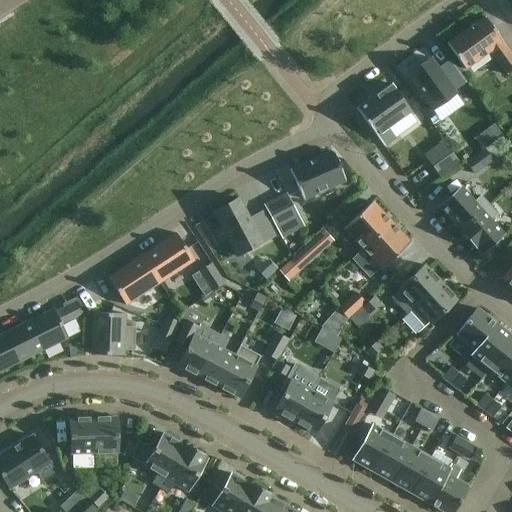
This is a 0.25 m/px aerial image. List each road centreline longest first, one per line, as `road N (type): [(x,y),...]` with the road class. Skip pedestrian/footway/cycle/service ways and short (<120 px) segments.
road 1 (residential): [(0,318),(285,149),(324,115)]
road 2 (residential): [(123,385),(171,400),(367,511)]
road 3 (residential): [(324,115),(422,236),(511,313)]
road 4 (residential): [(324,115),(371,63),(462,0)]
road 5 (residential): [(123,385),(86,381),(29,393),(0,410)]
